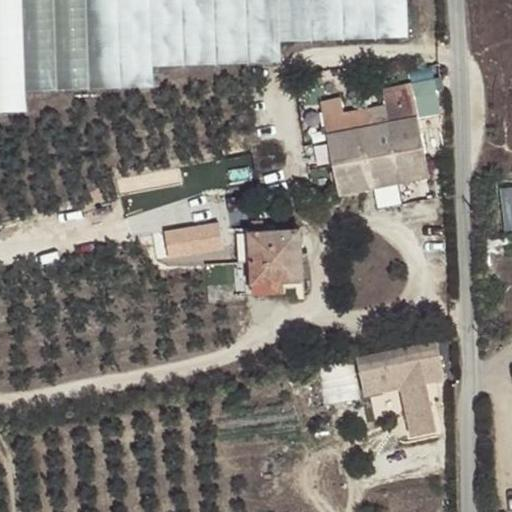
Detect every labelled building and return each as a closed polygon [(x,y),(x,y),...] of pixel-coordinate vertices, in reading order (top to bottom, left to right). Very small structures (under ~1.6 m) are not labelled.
[(0,0),(0,112),(26,111),(25,91),(152,86),(151,66),(280,62),(280,41),(407,36),(405,0),(0,0)] [(321,103),(340,194),(428,176),(417,118),(437,114),(435,90),(413,96),(411,84),(384,90),(387,105),(345,114),(341,99),(321,103)] [(442,89),(435,90),(437,114),(445,112),(442,89)] [(225,215),(169,226),(171,239),(213,231),(212,228),(227,225),(225,215)] [(250,232),(253,283),(284,281),(303,279),(300,229),(250,232)] [(284,281),(253,283),(253,292),(285,290),(284,281)] [(382,351),(339,358),(346,394),(370,390),(370,391),(383,388),(391,439),(416,434),(408,384),(426,381),(420,344),(382,351)]
